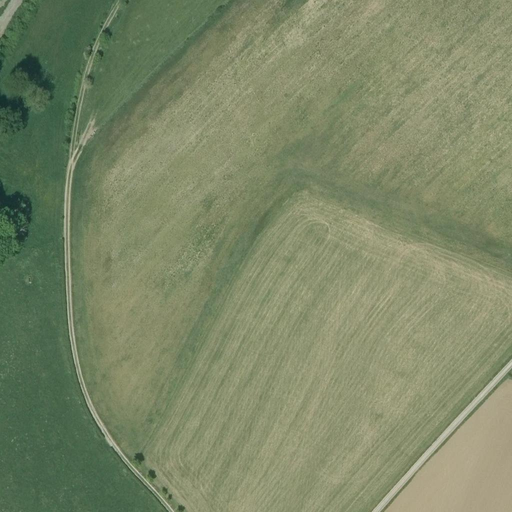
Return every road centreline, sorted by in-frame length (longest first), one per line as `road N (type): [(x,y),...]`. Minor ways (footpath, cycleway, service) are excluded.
road 1 (track): [(121,0),(92,54),(76,121),(67,192),(69,324),(93,416),(170,511)]
road 2 (unclassified): [(375,511),(511,363)]
